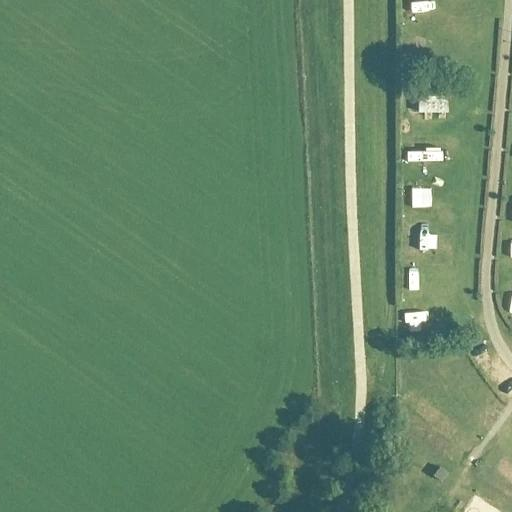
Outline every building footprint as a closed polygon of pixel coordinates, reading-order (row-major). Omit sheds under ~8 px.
[(425,17),(424,5),(406,6),(407,18),(425,17)] [(408,31),(448,30),(448,22),(408,23),(408,31)] [(450,65),(449,51),(427,52),(428,66),(450,65)] [(409,111),(395,112),(397,128),(411,127),(409,111)] [(452,130),(453,116),(412,115),(412,129),(452,130)] [(410,153),(409,176),(432,177),(432,153),(410,153)] [(409,230),(451,231),(452,214),(410,213),(409,230)] [(449,273),(450,255),(414,255),(414,273),(449,273)] [(411,256),(396,257),(397,272),(412,272),(411,256)] [(404,298),(404,314),(451,314),(451,298),(404,298)] [(424,336),(448,335),(447,320),(423,321),(424,336)] [(511,511),(511,498),(474,475),(453,509),(457,511),(511,511)] [(390,511),(402,511),(405,504),(428,511),(431,511),(437,494),(398,482),(388,511),(390,511)]
